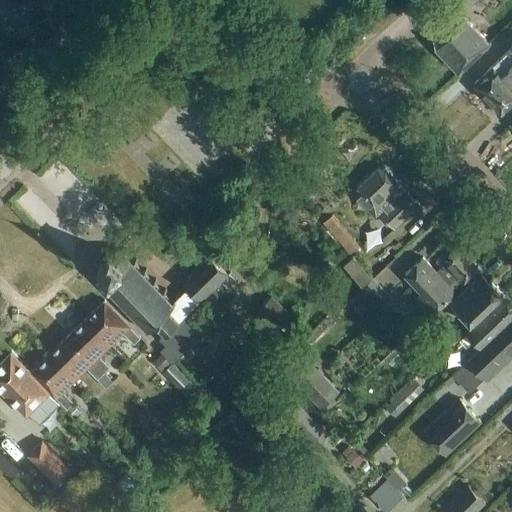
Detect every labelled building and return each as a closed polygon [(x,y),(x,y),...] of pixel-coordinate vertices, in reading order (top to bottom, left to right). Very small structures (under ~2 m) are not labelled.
[(454,0),(466,11),(476,0),(454,0)] [(16,5),(9,18),(21,25),(29,12),(16,5)] [(433,37),(434,44),(459,70),(488,41),(460,11),(433,37)] [(511,46),(474,83),(475,84),(502,112),(511,102),(511,46)] [(62,200),(76,195),(79,205),(92,201),(89,189),(81,191),(77,176),(68,179),(63,163),(52,166),(62,200)] [(395,226),(419,204),(397,181),(398,180),(385,167),(378,167),(357,187),(363,192),(357,198),(376,217),(381,212),(395,226)] [(298,175),(291,182),(309,198),(316,190),(298,175)] [(326,224),(349,251),(356,245),(331,215),(325,220),(328,223),(326,224)] [(422,256),(405,273),(421,290),(429,298),(437,307),(479,267),(455,242),(436,260),(441,265),(435,270),(422,256)] [(97,276),(137,316),(163,290),(124,250),(117,257),(111,251),(99,263),(104,269),(97,276)] [(163,290),(137,316),(148,328),(154,323),(164,333),(160,337),(166,343),(160,349),(172,361),(180,354),(186,360),(195,352),(189,345),(202,332),(184,314),(211,288),(218,295),(225,289),(218,281),(227,272),(209,253),(182,280),(189,286),(174,301),(163,290)] [(362,285),(372,277),(353,256),(343,264),(362,285)] [(470,322),(503,291),(491,278),(491,279),(483,271),(450,301),(470,322)] [(372,307),(382,298),(368,282),(357,292),(372,307)] [(511,300),(503,291),(470,322),(472,325),(466,330),(466,331),(467,331),(459,339),(466,345),(473,339),(480,346),(481,347),(511,317),(511,300)] [(260,307),(281,327),(293,315),(272,295),(260,307)] [(86,316),(111,342),(123,331),(134,342),(140,335),(104,298),(86,316)] [(316,339),(334,322),(327,315),(309,332),(316,339)] [(67,334),(104,371),(110,365),(99,354),(111,342),(86,316),(67,334)] [(511,317),(481,347),(480,346),(467,358),(487,379),(511,355),(511,317)] [(415,344),(424,335),(417,327),(408,336),(415,344)] [(49,352),(74,378),(87,366),(98,377),(104,371),(67,334),(49,352)] [(31,370),(15,354),(11,350),(0,360),(0,386),(26,413),(49,390),(31,370)] [(49,390),(50,389),(67,407),(73,401),(62,389),(74,378),(49,352),(31,370),(49,390)] [(161,369),(170,361),(161,352),(153,360),(161,369)] [(180,387),(189,378),(172,362),(163,371),(180,387)] [(106,386),(118,373),(111,366),(99,378),(106,386)] [(299,384),(322,407),(339,390),(317,367),(299,384)] [(453,373),(444,380),(448,385),(456,377),(453,373)] [(401,409),(424,386),(415,377),(392,400),(401,409)] [(445,452),(480,419),(459,397),(424,430),(445,452)] [(388,399),(357,423),(365,434),(396,410),(388,399)] [(80,410),(73,403),(68,408),(75,415),(80,410)] [(299,403),(279,423),(308,452),(328,432),(299,403)] [(235,421),(227,412),(213,426),(222,434),(235,421)] [(0,436),(20,454),(30,443),(0,417),(0,436)] [(43,439),(28,453),(56,483),(71,468),(43,439)] [(0,466),(11,477),(20,468),(10,457),(0,447),(0,466)] [(29,493),(45,480),(31,463),(15,476),(29,493)] [(447,511),(474,511),(486,501),(468,483),(443,508),(447,511)]
